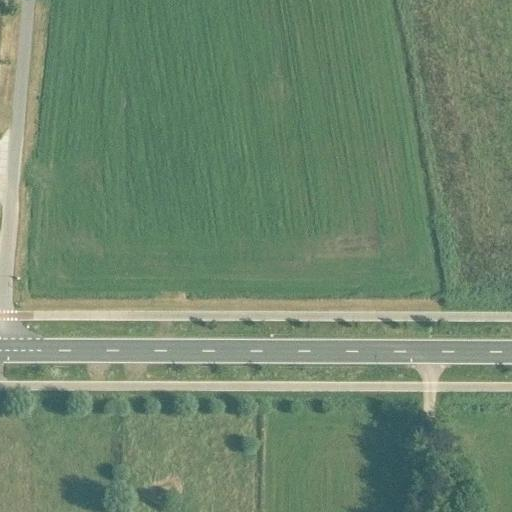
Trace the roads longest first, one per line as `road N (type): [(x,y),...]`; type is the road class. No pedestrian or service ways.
road 1 (secondary): [(1,354),(448,351)]
road 2 (unclassified): [(1,354),(31,0)]
road 3 (unclassified): [(446,511),(448,351)]
